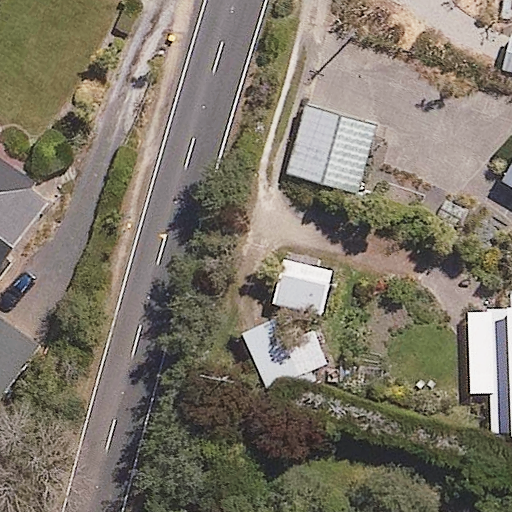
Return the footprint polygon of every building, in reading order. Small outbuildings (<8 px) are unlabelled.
[(382,126),(313,107),(294,174),(363,193),(382,126)] [(0,397),(7,402),(48,351),(0,312),(0,279),(62,202),(0,152),(0,397)] [(337,271),(290,263),(283,305),(329,313),(337,271)] [(511,437),(511,311),(474,313),(478,394),(497,393),(499,438),(511,437)] [(292,339),(283,317),(249,332),(275,394),(333,369),(316,329),(292,339)]
